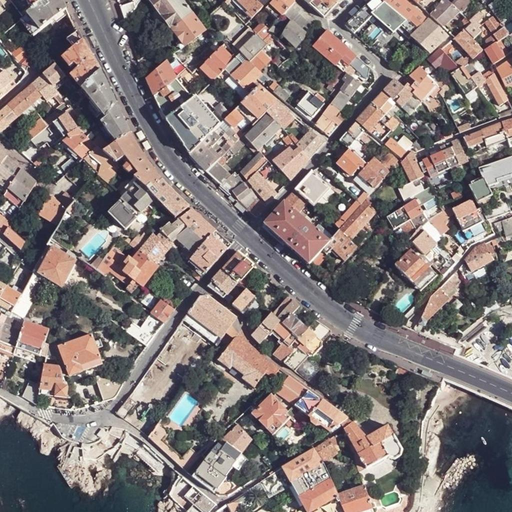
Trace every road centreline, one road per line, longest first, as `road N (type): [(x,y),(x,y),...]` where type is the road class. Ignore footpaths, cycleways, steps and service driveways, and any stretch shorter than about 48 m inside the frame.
road 1 (residential): [(0,391),(53,417),(107,415),(246,236)]
road 2 (secondary): [(511,394),(344,320),(246,236)]
road 3 (residential): [(246,236),(390,75),(329,26)]
road 4 (secondary): [(246,236),(180,174),(143,123),(89,0)]
